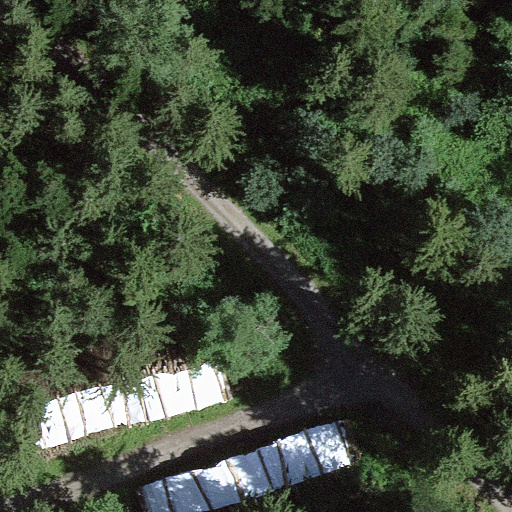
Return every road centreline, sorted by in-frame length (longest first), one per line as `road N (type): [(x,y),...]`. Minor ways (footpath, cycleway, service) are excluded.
road 1 (track): [(509,511),(376,381),(228,209),(96,73),(9,0)]
road 2 (track): [(0,508),(125,457),(376,381)]
